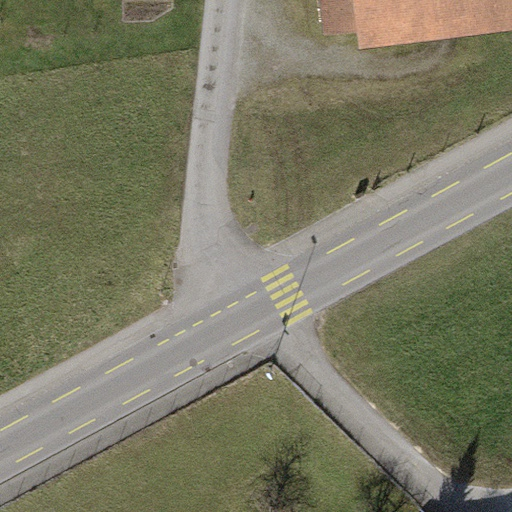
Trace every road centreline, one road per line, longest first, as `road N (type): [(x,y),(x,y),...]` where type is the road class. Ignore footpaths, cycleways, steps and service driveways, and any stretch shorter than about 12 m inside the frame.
road 1 (residential): [(259,313),(208,204),(234,0)]
road 2 (residential): [(259,313),(0,453)]
road 3 (residential): [(511,175),(259,313)]
road 4 (residential): [(450,511),(259,313)]
